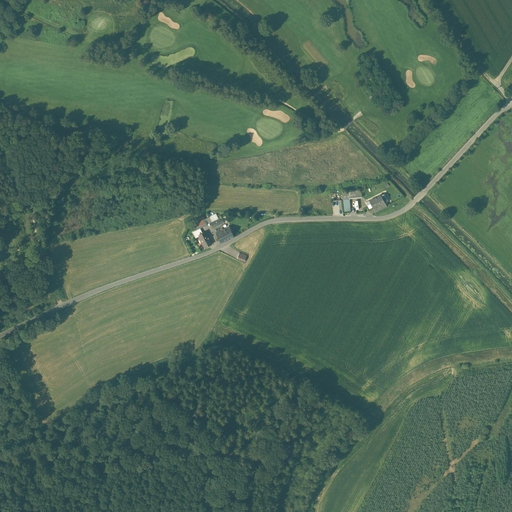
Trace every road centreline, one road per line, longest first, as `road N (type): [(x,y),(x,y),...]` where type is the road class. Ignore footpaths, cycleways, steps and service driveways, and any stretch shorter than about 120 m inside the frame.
road 1 (unclassified): [(423,191),(380,218),(268,221),(0,335)]
road 2 (residential): [(511,105),(423,191)]
